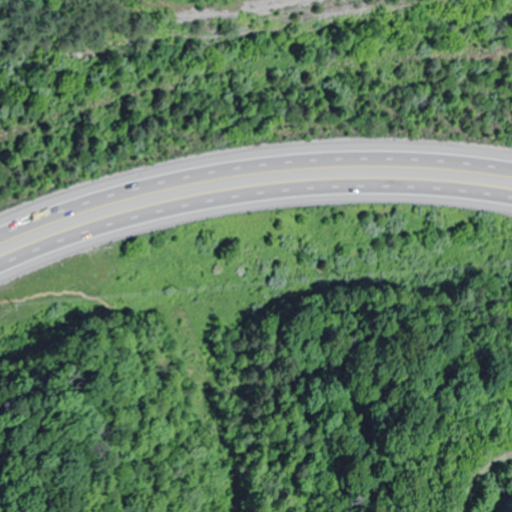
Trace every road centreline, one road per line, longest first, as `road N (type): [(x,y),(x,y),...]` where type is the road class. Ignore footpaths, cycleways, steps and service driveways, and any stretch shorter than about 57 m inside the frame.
road 1 (trunk): [(0,267),(113,226),(288,193),(389,190),(511,200)]
road 2 (trunk): [(511,173),(375,163),(191,180),(0,239)]
